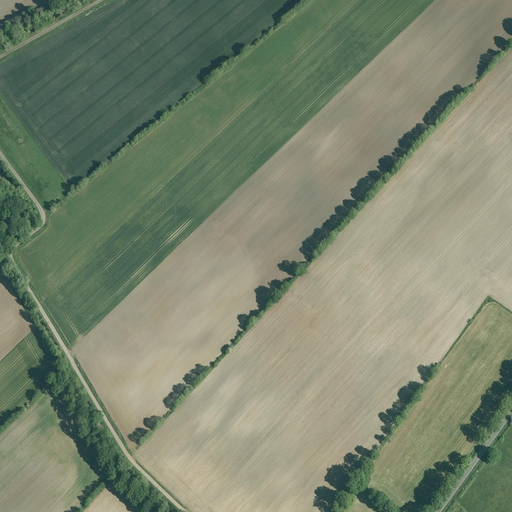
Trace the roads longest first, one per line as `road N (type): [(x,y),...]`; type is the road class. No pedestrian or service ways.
road 1 (residential): [(180,511),(132,467),(4,251)]
road 2 (residential): [(4,251),(42,219),(0,154)]
road 3 (secondary): [(437,511),(511,410)]
